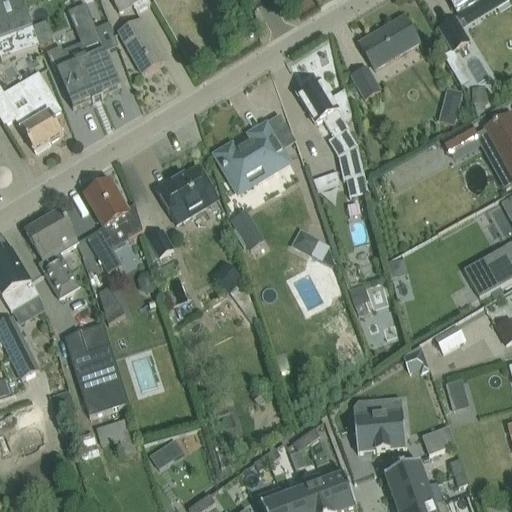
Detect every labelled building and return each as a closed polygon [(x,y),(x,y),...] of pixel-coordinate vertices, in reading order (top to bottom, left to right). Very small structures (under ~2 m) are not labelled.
[(0,0),(0,62),(39,48),(32,30),(21,0),(0,0)] [(110,0),(119,15),(133,7),(138,16),(153,8),(147,0),(110,0)] [(448,0),(462,22),(497,0),(448,0)] [(62,50),(48,56),(56,76),(59,75),(73,111),(91,103),(92,106),(94,105),(93,103),(100,100),(101,102),(103,101),(102,99),(121,92),(87,8),(69,15),(88,62),(70,69),(62,50)] [(375,42),(373,38),(359,47),(375,75),(421,48),(404,20),(380,34),(382,38),(375,42)] [(469,45),(456,23),(440,32),(454,55),(469,45)] [(142,24),(119,36),(142,78),(165,65),(142,24)] [(46,25),(32,30),(39,48),(52,43),(46,25)] [(455,64),(456,58),(452,53),(443,58),(449,67),(455,64)] [(364,104),(381,94),(368,71),(351,81),(364,104)] [(0,90),(0,121),(5,129),(15,123),(34,155),(63,138),(52,120),(61,114),(39,76),(4,97),(0,90)] [(308,93),(298,99),(308,117),(315,128),(323,123),(334,142),(329,145),(338,161),(343,185),(347,184),(351,203),(368,200),(364,181),(357,150),(348,135),(350,134),(343,123),(351,118),(345,94),(331,102),(321,86),(318,87),(315,85),(307,90),(308,93)] [(472,106),(473,106),(477,118),(486,113),(484,106),(488,106),(487,91),(472,91),(472,106)] [(442,117),(440,126),(454,129),(458,115),(449,113),(442,117)] [(511,119),(511,118),(498,126),(497,125),(493,127),(494,128),(485,133),(511,179),(511,119)] [(215,159),(231,185),(240,200),(291,169),(267,128),(250,138),(253,144),(236,155),(232,148),(215,159)] [(470,129),(442,146),(449,158),(477,142),(470,129)] [(172,184),(156,194),(176,228),(204,211),(203,210),(217,201),(199,172),(174,187),(172,184)] [(110,185),(85,200),(96,217),(104,231),(117,223),(131,246),(145,237),(137,211),(128,216),(120,203),(110,185)] [(246,214),(230,224),(238,236),(254,227),(246,214)] [(77,247),(59,216),(26,235),(45,265),(42,272),(60,303),(75,294),(61,269),(65,267),(60,257),(77,247)] [(108,278),(122,269),(100,233),(86,242),(108,278)] [(163,236),(149,244),(161,265),(175,256),(163,236)] [(308,237),(300,253),(338,272),(329,252),(330,250),(319,245),(320,243),(308,237)] [(0,251),(0,250),(0,293),(13,315),(40,299),(39,299),(28,280),(12,252),(4,257),(0,251)] [(511,262),(506,251),(464,274),(478,299),(511,281),(511,262)] [(234,275),(221,289),(231,299),(242,314),(252,307),(244,284),(234,275)] [(364,290),(350,295),(359,319),(369,316),(366,305),(369,304),(364,290)] [(109,291),(98,297),(108,328),(125,318),(109,291)] [(0,327),(0,340),(10,361),(22,384),(39,375),(12,321),(0,327)] [(87,357),(70,362),(89,420),(129,408),(104,327),(80,335),(87,357)] [(457,329),(434,342),(443,358),(466,345),(457,329)] [(6,383),(0,385),(0,401),(11,398),(6,383)] [(462,383),(445,388),(448,399),(465,394),(462,383)] [(68,395),(50,401),(55,416),(73,410),(68,395)] [(359,411),(355,411),(358,455),(378,454),(378,456),(383,455),(389,455),(389,453),(405,452),(402,417),(400,403),(378,405),(368,406),(368,405),(359,406),(359,411)] [(96,432),(101,449),(119,443),(124,459),(138,454),(129,421),(96,432)] [(448,431),(422,441),(429,460),(455,450),(448,431)] [(304,440),(309,449),(320,441),(314,433),(304,440)] [(309,449),(304,440),(293,448),(299,456),(309,449)] [(184,456),(175,443),(166,449),(175,462),(184,456)] [(270,468),(281,460),(279,458),(275,452),(264,460),(270,468)] [(270,468),(264,460),(254,467),(260,476),(270,468)] [(450,467),(454,480),(464,476),(460,464),(450,467)] [(421,468),(384,481),(385,483),(386,483),(393,502),(428,489),(421,470),(422,469),(421,468)] [(343,474),(323,482),(322,482),(332,511),(357,511),(351,496),(343,474)] [(464,476),(454,480),(458,492),(469,488),(464,476)] [(332,511),(322,482),(323,482),(321,477),(299,486),(302,495),(303,494),(309,511),(332,511)] [(428,489),(393,502),(396,511),(428,511),(436,509),(435,509),(444,505),(437,487),(428,490),(428,489)] [(286,511),(283,502),(284,501),(281,492),(258,501),(262,511),(286,511)] [(283,502),(286,511),(309,511),(303,494),(302,495),(284,501),(283,502)] [(209,499),(199,506),(203,511),(208,511),(215,507),(209,499)]
